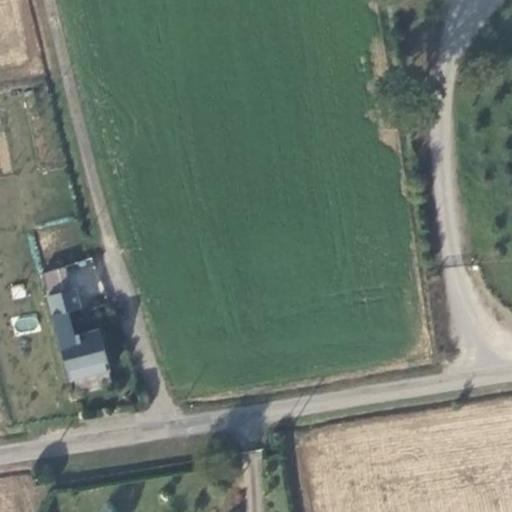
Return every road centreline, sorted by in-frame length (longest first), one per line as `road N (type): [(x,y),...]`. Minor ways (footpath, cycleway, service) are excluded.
road 1 (unclassified): [(164,435),(50,0)]
road 2 (unknown): [(458,386),(416,207),(418,94),(425,52),(450,0)]
road 3 (unclassified): [(511,377),(164,435)]
road 4 (unclassified): [(164,435),(0,464)]
